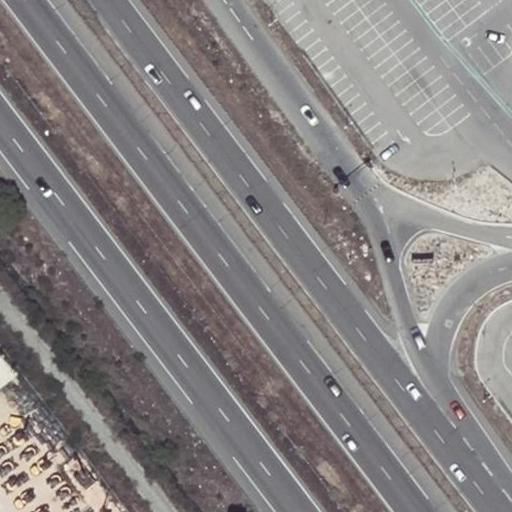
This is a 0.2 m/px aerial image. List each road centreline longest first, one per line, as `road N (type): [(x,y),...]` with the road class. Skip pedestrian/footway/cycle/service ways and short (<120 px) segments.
road 1 (motorway): [(423,511),(30,0)]
road 2 (primary): [(501,511),(110,0)]
road 3 (unclassified): [(511,493),(434,382),(369,201),(223,0)]
road 4 (motorway): [(0,126),(293,511)]
